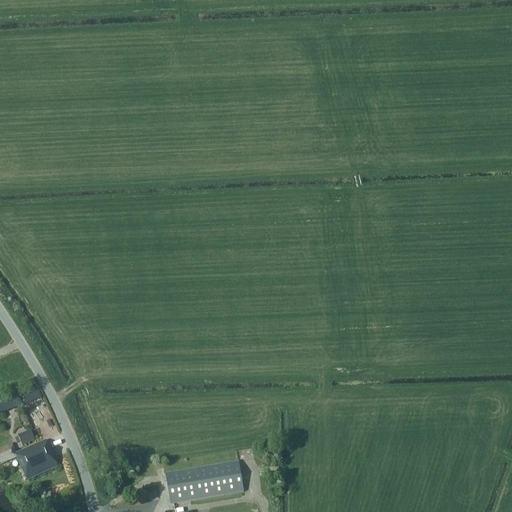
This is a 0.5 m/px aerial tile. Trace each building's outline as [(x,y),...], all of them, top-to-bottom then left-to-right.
[(0,399),(0,413),(1,416),(21,409),(16,395),(0,399)] [(22,446),(35,441),(31,432),(15,438),(17,444),(20,442),(22,446)] [(15,455),(11,446),(0,450),(0,464),(16,457),(27,481),(57,467),(46,441),(15,455)] [(165,474),(171,505),(243,493),(238,462),(165,474)] [(148,492),(150,502),(157,500),(156,490),(148,492)]
